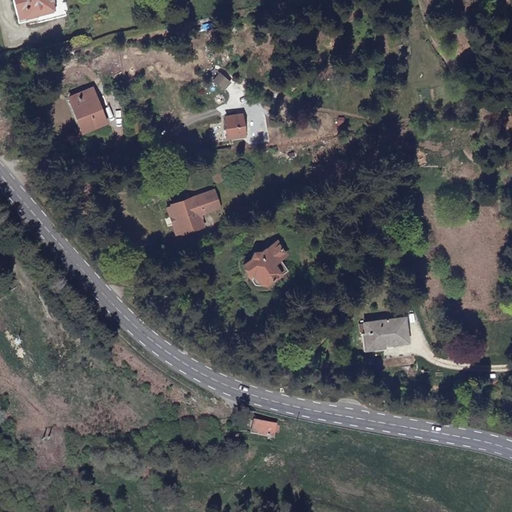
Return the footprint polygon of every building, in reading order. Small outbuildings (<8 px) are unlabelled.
[(18,0),(20,7),(23,6),(25,14),(53,8),(55,17),(63,15),(59,0),(18,0)] [(105,120),(92,89),(69,98),(82,128),(105,120)] [(242,114),(224,116),(226,136),(244,135),(242,114)] [(217,207),(211,191),(170,206),(170,208),(165,209),(175,235),(180,233),(181,235),(203,226),(199,215),(217,207)] [(284,254),(275,241),(259,252),(255,251),(252,252),(253,254),(250,256),(252,258),(241,264),(250,277),(249,281),(252,285),(264,286),(264,283),(272,277),(274,279),(286,270),(278,258),(284,254)] [(398,317),(355,324),(357,334),(359,334),(361,343),(374,341),(375,347),(402,343),(398,317)] [(343,385),(353,389),(358,375),(348,372),(343,385)] [(224,414),(228,409),(215,404),(213,408),(224,414)] [(276,425),(254,420),(251,432),(273,437),(276,425)]
